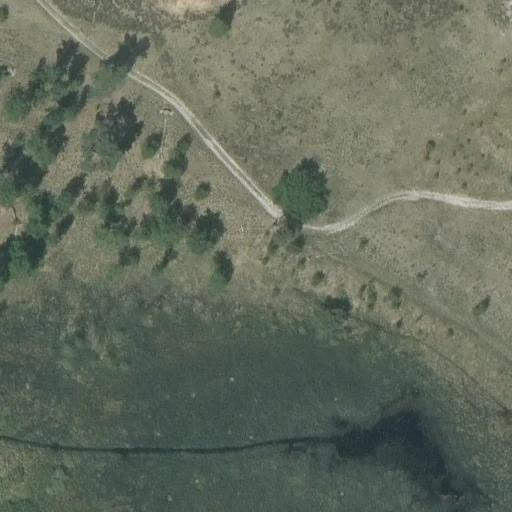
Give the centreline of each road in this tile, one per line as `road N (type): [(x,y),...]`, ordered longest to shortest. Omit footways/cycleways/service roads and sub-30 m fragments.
road 1 (track): [(38,0),(93,50),(169,98),(230,167),(299,229),(327,243)]
road 2 (track): [(327,243),(481,332),(511,359)]
road 3 (track): [(327,243),(346,221),(406,194),(511,204)]
